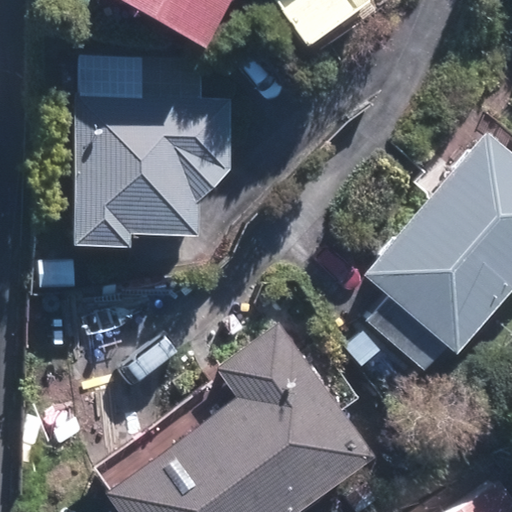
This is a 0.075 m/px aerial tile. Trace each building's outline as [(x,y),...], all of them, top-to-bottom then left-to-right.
[(142,0),(196,27),(209,0),(142,0)] [(272,0),(298,39),(357,0),(272,0)] [(142,89),(72,86),(65,232),(114,234),(115,222),(190,226),(193,174),(221,175),(225,87),(189,86),(191,54),(144,52),(142,89)] [(511,145),(481,120),(357,268),(381,287),(357,315),(416,365),(438,339),(449,349),(511,274),(511,145)] [(189,411),(184,403),(95,466),(127,511),(271,511),(365,446),(274,316),(209,362),(220,378),(226,385),(189,411)] [(511,511),(511,494),(496,473),(442,511),(511,511)]
